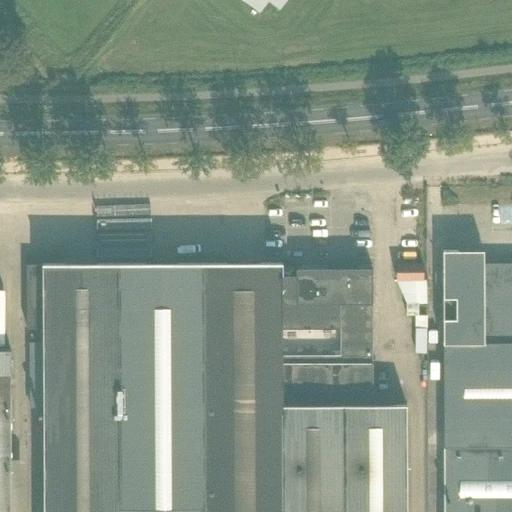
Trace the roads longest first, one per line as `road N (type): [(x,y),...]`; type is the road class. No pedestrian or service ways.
road 1 (primary): [(0,132),(259,127),(511,101)]
road 2 (unclassified): [(0,188),(139,187),(511,160)]
